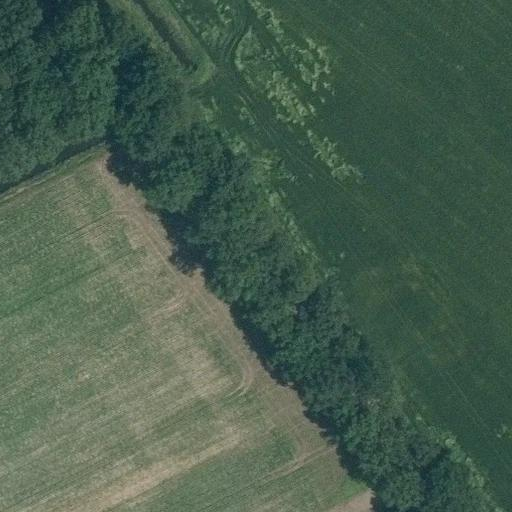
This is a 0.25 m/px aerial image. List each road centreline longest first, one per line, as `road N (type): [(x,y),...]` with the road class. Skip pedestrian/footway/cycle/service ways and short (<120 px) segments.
road 1 (unclassified): [(443,511),(116,63)]
road 2 (unclassified): [(0,126),(116,63)]
